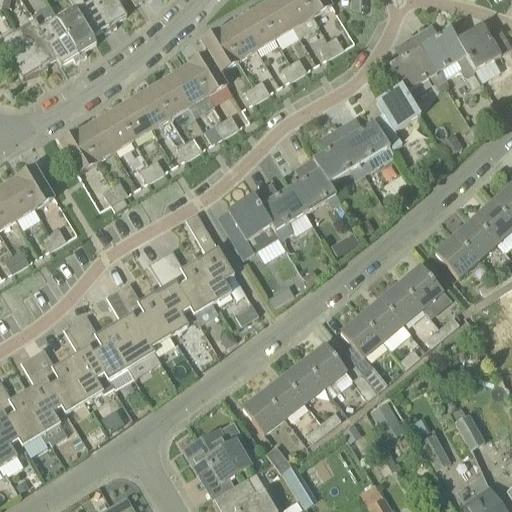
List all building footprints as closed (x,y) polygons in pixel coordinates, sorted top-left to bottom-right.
[(12,0),(0,0),(0,11),(2,12),(3,10),(10,12),(12,0)] [(66,0),(74,11),(93,41),(104,34),(106,38),(112,34),(91,0),(66,0)] [(114,0),(91,0),(112,34),(118,31),(115,27),(127,20),(119,7),(114,0)] [(142,6),(138,0),(114,0),(119,7),(130,1),(136,9),(142,6)] [(300,0),(278,0),(276,2),(294,33),(300,43),(319,32),(313,22),(300,0)] [(300,0),(313,22),(332,11),(325,0),(300,0)] [(276,2),(257,13),(276,44),(294,33),(276,2)] [(74,11),(56,22),(81,63),(87,60),(85,56),(97,49),(93,41),(74,11)] [(238,24),(257,56),(276,44),(257,13),(238,24)] [(81,63),(56,22),(39,32),(62,70),(73,63),(76,67),(81,63)] [(238,24),(220,36),(238,67),(257,56),(238,24)] [(35,25),(17,36),(42,77),(48,73),(46,69),(57,63),(39,32),(35,25)] [(457,45),(475,76),(511,54),(511,52),(504,40),(493,47),(482,29),(457,45)] [(414,41),(441,87),(461,75),(461,76),(465,82),(468,83),(474,80),(475,76),(457,45),(451,34),(433,45),(426,34),(414,41)] [(37,80),(42,77),(17,36),(0,46),(22,84),(34,76),(37,80)] [(201,47),(208,59),(209,58),(221,78),(238,67),(220,36),(201,47)] [(336,41),(327,47),(335,60),(344,54),(336,41)] [(401,90),(406,97),(431,82),(436,90),(441,87),(414,41),(401,49),(408,61),(389,71),(401,91),(401,90)] [(319,52),(327,65),(335,60),(327,47),(319,52)] [(227,90),(221,78),(209,58),(208,59),(189,70),(208,101),(227,90)] [(299,64),(291,69),(298,82),(307,77),(299,64)] [(282,74),(289,86),(298,82),(291,69),(282,74)] [(189,70),(170,81),(189,113),(208,101),(189,70)] [(170,81),(152,92),(171,124),(189,113),(170,81)] [(261,104),(270,99),(262,86),(254,91),(261,104)] [(373,125),(391,154),(402,147),(396,137),(421,121),(406,97),(401,90),(401,91),(376,105),(384,118),(373,125)] [(245,96),(253,109),(261,104),(254,91),(245,96)] [(152,135),(171,124),(152,92),(133,103),(152,135)] [(133,103),(115,115),(133,146),(152,135),(133,103)] [(115,157),(133,146),(115,115),(96,126),(115,157)] [(232,121),(223,127),(231,139),(239,133),(232,121)] [(337,134),(365,179),(394,160),(391,154),(373,125),(355,136),(350,126),(337,134)] [(96,126),(78,137),(96,168),(115,157),(96,126)] [(231,139),(223,127),(215,132),(222,144),(231,139)] [(314,163),(330,189),(350,176),(355,185),(359,182),(365,179),(337,134),(325,142),(331,152),(314,163)] [(59,148),(78,179),(96,168),(78,137),(59,148)] [(195,144),(186,149),(194,161),(202,156),(195,144)] [(453,148),(444,145),(438,149),(446,161),(463,151),(459,144),(453,148)] [(194,161),(186,149),(178,154),(185,166),(194,161)] [(291,192),(306,218),(327,205),(331,213),(341,208),(330,189),(314,163),(301,171),(308,182),(291,192)] [(158,166),(149,171),(157,183),(165,178),(158,166)] [(17,182),(36,214),(54,202),(36,171),(17,182)] [(157,183),(149,171),(140,176),(148,188),(157,183)] [(17,182),(0,192),(0,196),(17,225),(36,214),(17,182)] [(112,193),(120,205),(124,203),(128,200),(120,187),(112,193)] [(511,189),(494,206),(511,226),(511,189)] [(266,192),(253,199),(279,243),(280,245),(294,237),(289,228),(306,218),(291,192),(273,203),(266,192)] [(103,198),(112,210),(120,205),(112,193),(103,198)] [(0,234),(17,225),(0,196),(0,234)] [(279,243),(253,199),(228,215),(240,234),(229,240),(244,264),(279,243)] [(124,203),(120,205),(112,210),(117,219),(129,212),(124,203)] [(474,223),(497,249),(511,235),(511,226),(494,206),(474,223)] [(474,223),(455,240),(478,266),(497,249),(474,223)] [(206,259),(199,264),(210,283),(201,288),(213,309),(232,298),(225,286),(234,280),(204,229),(192,236),(206,259)] [(59,233),(50,238),(58,251),(67,246),(59,233)] [(346,241),(353,251),(360,247),(354,236),(346,241)] [(41,243),(49,257),(58,251),(50,238),(41,243)] [(478,266),(455,240),(436,258),(459,283),(478,266)] [(21,255),(12,260),(21,274),(30,268),(21,255)] [(172,255),(160,263),(190,314),(191,314),(195,320),(213,309),(201,288),(210,283),(199,264),(183,273),(172,255)] [(4,265),(12,278),(21,274),(12,260),(4,265)] [(159,321),(171,342),(189,331),(182,319),(190,314),(160,263),(149,269),(163,292),(156,297),(167,316),(159,321)] [(401,287),(423,314),(443,298),(421,271),(401,287)] [(495,284),(500,292),(511,284),(511,277),(510,274),(495,284)] [(500,292),(495,284),(479,293),(485,302),(500,292)] [(401,287),(381,304),(403,331),(423,314),(401,287)] [(130,288),(118,295),(153,353),(171,342),(159,321),(167,316),(156,297),(141,306),(130,288)] [(511,291),(497,301),(507,316),(511,312),(511,291)] [(120,325),(114,329),(125,349),(116,355),(128,375),(155,359),(152,353),(153,353),(118,295),(106,302),(120,325)] [(381,304),(361,320),(383,347),(403,331),(381,304)] [(250,310),(234,320),(241,330),(256,321),(250,310)] [(383,347),(361,320),(341,337),(363,364),(383,347)] [(75,328),(105,380),(109,386),(128,375),(116,355),(125,349),(114,329),(98,339),(87,321),(75,328)] [(453,322),(439,334),(446,341),(459,330),(453,322)] [(105,380),(75,328),(64,335),(78,358),(71,362),(84,382),(74,388),(85,408),(102,398),(103,400),(114,393),(109,386),(105,380)] [(446,341),(439,334),(425,345),(432,353),(446,341)] [(325,349),(305,365),(326,393),(347,377),(325,349)] [(84,382),(71,362),(55,372),(44,353),(32,361),(62,412),(66,419),(85,408),(74,388),(84,382)] [(399,367),(406,375),(420,363),(414,355),(399,367)] [(54,417),(62,412),(32,361),(20,367),(34,391),(28,395),(40,415),(30,421),(42,440),(61,429),(54,417)] [(284,381),(305,408),(326,393),(305,365),(284,381)] [(362,379),(377,398),(388,390),(372,371),(362,379)] [(377,398),(362,379),(352,387),(367,406),(377,398)] [(284,381),(264,397),(285,424),(305,408),(284,381)] [(0,386),(0,413),(19,445),(23,451),(42,440),(30,421),(40,415),(28,395),(12,405),(1,386),(0,386)] [(285,424),(264,397),(243,413),(264,440),(285,424)] [(371,418),(383,438),(400,427),(388,408),(371,418)] [(10,450),(19,445),(0,413),(0,471),(17,461),(10,450)] [(335,418),(321,429),(327,437),(341,426),(335,418)] [(455,428),(471,455),(485,447),(470,419),(455,428)] [(327,437),(321,429),(307,440),(313,448),(327,437)] [(358,436),(353,429),(342,436),(348,444),(358,436)] [(250,470),(236,446),(228,450),(220,435),(184,456),(198,479),(211,471),(221,487),(250,470)] [(450,468),(434,439),(420,448),(436,476),(450,468)] [(84,449),(79,440),(72,444),(77,453),(84,449)] [(277,452),(266,460),(281,480),(293,472),(277,452)] [(374,463),(385,482),(398,474),(387,455),(374,463)] [(308,492),(296,471),(283,479),(295,500),(308,492)] [(257,498),(248,483),(212,504),(216,511),(275,511),(265,494),(257,498)] [(502,511),(489,494),(463,511),(462,511),(502,511)] [(367,511),(389,511),(380,495),(364,504),(367,511)] [(133,511),(127,501),(108,511),(133,511)]
